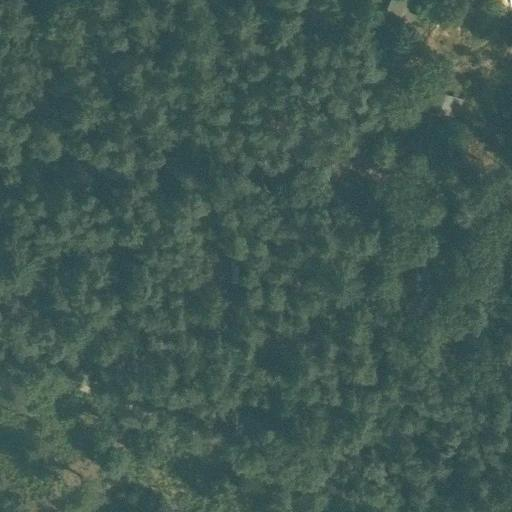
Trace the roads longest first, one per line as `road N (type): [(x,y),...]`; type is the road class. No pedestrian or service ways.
road 1 (track): [(0,332),(469,511)]
road 2 (track): [(356,467),(448,242)]
